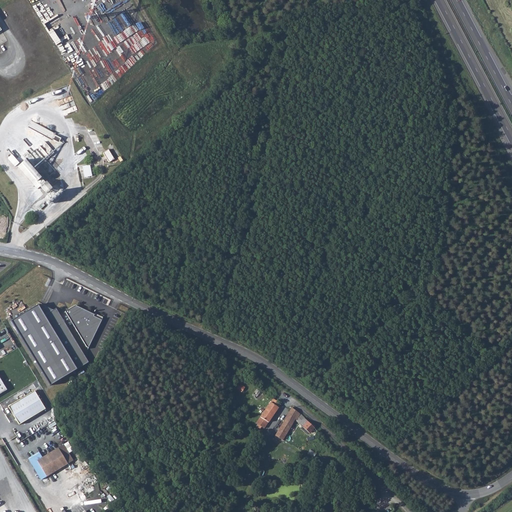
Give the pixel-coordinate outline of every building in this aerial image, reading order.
[(109,161),(114,158),(108,149),(103,152),(109,161)] [(41,180),(25,162),(18,168),(34,186),(37,183),(41,180)] [(85,177),(92,176),(90,164),(83,166),(85,177)] [(45,184),(41,180),(37,183),(42,188),(41,189),(47,195),(52,190),(46,184),(45,184)] [(87,361),(55,308),(43,315),(36,304),(9,321),(48,385),(87,361)] [(86,347),(101,317),(93,312),(92,314),(74,304),(64,311),(86,347)] [(240,392),(243,387),(237,384),(236,385),(235,384),(233,386),(235,387),(234,388),(240,392)] [(34,391),(8,407),(19,426),(45,410),(34,391)] [(261,428),(264,429),(279,404),(271,399),(255,424),(258,426),(256,429),(260,430),(261,428)] [(275,436),(283,440),(294,421),(298,424),(304,418),(299,413),(290,408),(275,436)] [(309,434),(315,428),(304,418),(298,424),(309,434)] [(64,445),(58,449),(68,465),(73,461),(64,445)] [(68,465),(58,449),(42,458),(39,453),(28,459),(41,480),(68,465)] [(261,473),(272,476),(274,469),(263,465),(261,473)]
